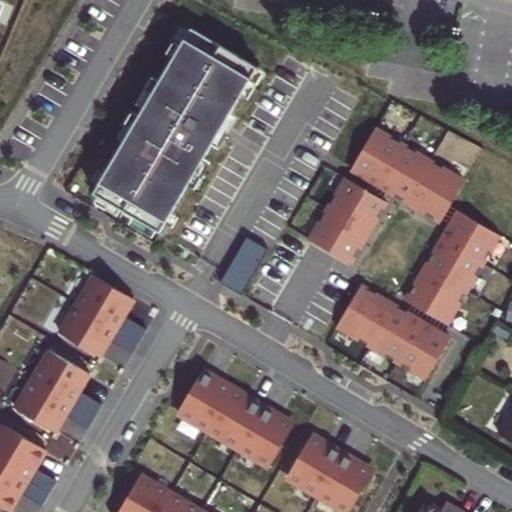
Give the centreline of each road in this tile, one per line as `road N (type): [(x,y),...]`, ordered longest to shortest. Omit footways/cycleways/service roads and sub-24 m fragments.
road 1 (residential): [(413,436),(192,303)]
road 2 (residential): [(137,0),(12,210)]
road 3 (residential): [(70,511),(192,303)]
road 4 (residential): [(192,303),(12,210)]
